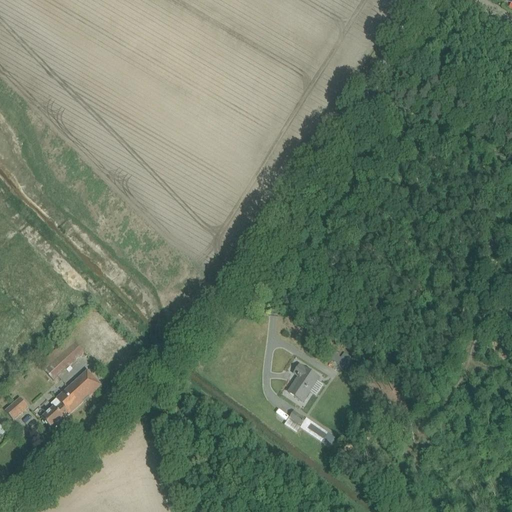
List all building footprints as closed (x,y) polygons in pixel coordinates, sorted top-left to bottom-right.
[(52,382),(83,354),(69,339),(38,366),(52,382)] [(336,354),(332,361),(346,370),(350,363),(336,354)] [(299,379),(289,394),(303,403),(318,378),(305,370),(300,367),(294,375),(298,377),(298,378),(299,379)] [(51,405),(55,408),(42,420),(53,431),(65,420),(65,419),(70,414),(70,415),(101,387),(88,372),(55,401),(51,405)] [(13,421),(28,408),(20,399),(5,412),(13,421)] [(306,420),(294,412),(290,418),(285,426),(297,433),(301,428),(306,420)] [(306,420),(301,428),(321,442),(328,433),(307,418),(306,420)]
